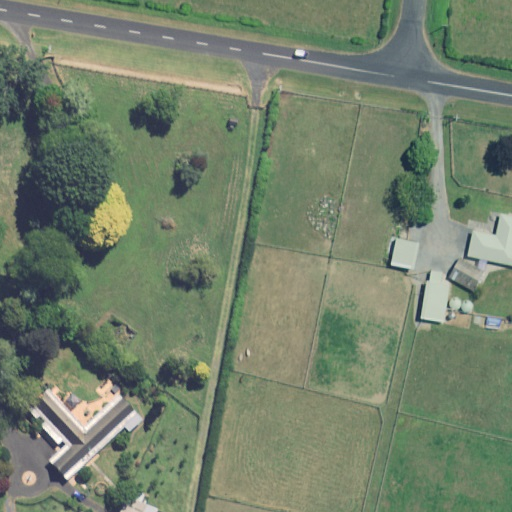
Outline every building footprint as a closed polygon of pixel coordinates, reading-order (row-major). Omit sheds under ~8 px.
[(511,217),(503,215),(498,237),(475,232),(469,257),(511,266),(511,217)] [(420,244),(398,239),(392,266),(415,270),(420,244)] [(484,276),(460,262),(451,278),(475,292),(484,276)] [(450,286),(428,283),(423,320),(445,323),(450,286)] [(84,430),(50,393),(28,413),(63,450),(50,462),(68,482),(125,428),(130,434),(143,421),(120,396),(84,430)] [(145,496),(132,490),(122,511),(157,511),(158,511),(142,504),(145,496)]
